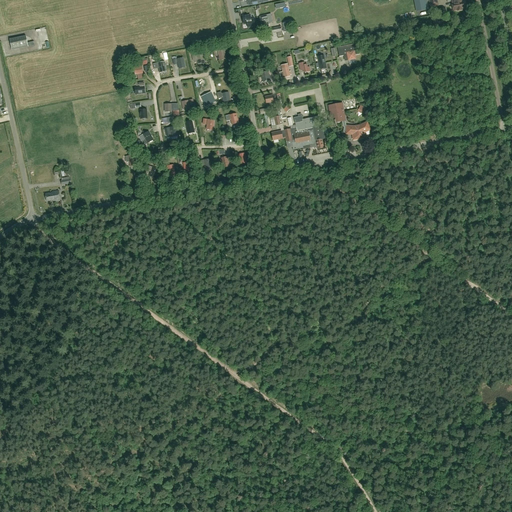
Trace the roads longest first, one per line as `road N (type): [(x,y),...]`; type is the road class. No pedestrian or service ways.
road 1 (unknown): [(0,258),(51,236),(239,203),(344,168),(452,165),(477,148),(511,146)]
road 2 (residential): [(242,68),(160,83),(154,97),(162,145),(167,151),(258,143)]
road 3 (unclassified): [(264,174),(503,128)]
road 4 (unclassified): [(33,218),(264,174)]
road 5 (track): [(239,379),(100,276)]
road 6 (unclassified): [(33,218),(0,73)]
road 7 (unclassified): [(503,128),(477,0)]
